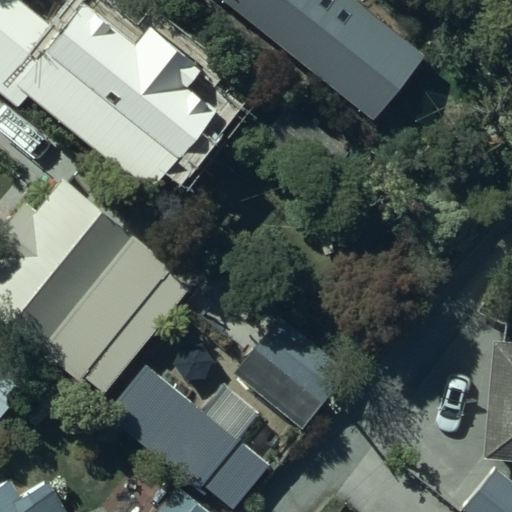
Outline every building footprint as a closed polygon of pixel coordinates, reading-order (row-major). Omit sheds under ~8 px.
[(0,0),(0,100),(28,123),(43,105),(170,207),(239,121),(111,19),(81,56),(9,0),(0,0)] [(217,0),(360,114),(429,28),(393,0),(217,0)] [(347,149),(286,98),(260,133),(319,183),(347,149)] [(0,288),(0,318),(112,408),(197,302),(70,201),(0,288)] [(346,360),(278,308),(232,368),(299,420),(346,360)] [(0,444),(47,385),(0,347),(0,444)] [(511,355),(493,354),(484,471),(511,472),(511,355)] [(122,428),(203,492),(235,451),(155,387),(122,428)] [(179,511),(200,511),(188,502),(179,511)]
